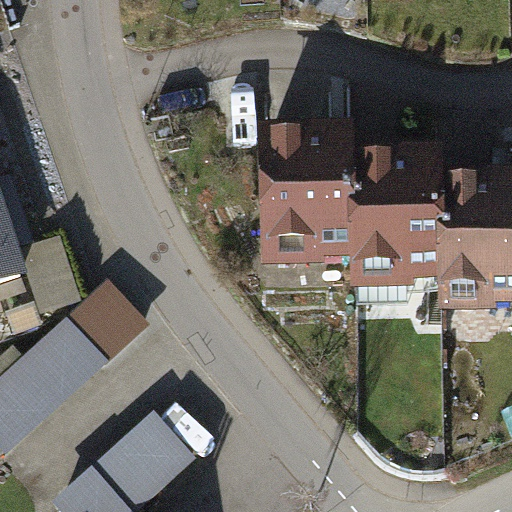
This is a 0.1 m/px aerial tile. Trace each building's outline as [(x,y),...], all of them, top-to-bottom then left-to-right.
[(265,282),(355,281),(353,175),(353,143),(263,145),(265,282)] [(0,287),(29,278),(17,245),(31,241),(9,174),(0,176),(0,287)] [(415,300),(441,299),(439,193),(439,174),(353,175),(355,281),(355,305),(361,305),(415,304),(415,300)] [(511,191),(439,193),(441,299),(441,328),(496,327),(496,319),(511,318),(511,191)] [(80,297),(57,231),(31,241),(17,245),(29,278),(41,311),(80,297)] [(112,279),(71,317),(113,361),(154,323),(112,279)] [(71,317),(0,382),(0,452),(7,460),(113,361),(71,317)] [(49,501),(59,511),(138,511),(201,456),(155,406),(49,501)]
